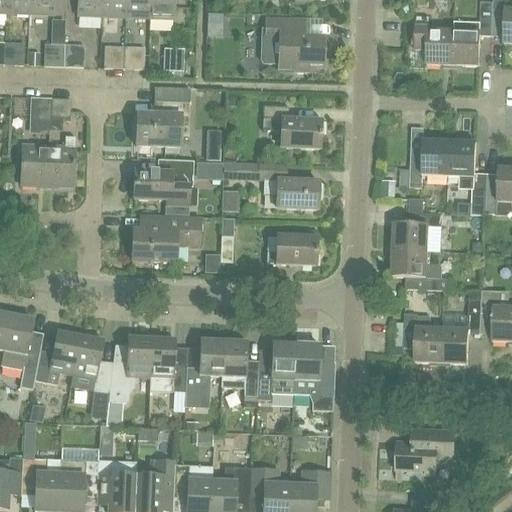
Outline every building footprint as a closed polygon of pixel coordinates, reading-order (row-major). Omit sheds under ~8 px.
[(5,0),(5,14),(29,14),(29,0),(5,0)] [(53,15),(53,0),(29,0),(29,14),(53,15)] [(77,0),(77,16),(101,17),(101,0),(77,0)] [(101,0),(101,17),(125,18),(125,0),(101,0)] [(125,0),(125,18),(149,19),(149,0),(125,0)] [(173,19),(173,0),(149,0),(149,19),(173,19)] [(455,23),(455,32),(454,67),(480,68),(481,37),(493,37),(494,4),(490,4),(490,0),(477,0),(478,4),(482,4),(481,24),(455,23)] [(504,45),(511,45),(511,10),(506,11),(507,5),(494,4),(493,37),(505,38),(504,45)] [(427,66),(454,67),(455,32),(429,31),(430,18),(417,18),(416,52),(428,52),(427,66)] [(260,38),(259,66),(262,69),(278,69),(309,70),(309,64),(323,65),(324,39),(305,38),(305,20),(265,19),(265,38),(260,38)] [(44,68),(63,68),(64,46),(65,22),(52,22),(51,46),(45,45),(44,68)] [(25,45),(4,44),(3,66),(24,67),(25,45)] [(65,46),(64,46),(63,68),(84,69),(85,47),(65,46)] [(104,70),(123,71),(124,48),(104,48),(104,70)] [(123,71),(144,71),(144,49),(124,48),(123,71)] [(185,50),(164,50),(163,72),(169,72),(169,78),(182,78),(183,73),(184,73),(185,50)] [(40,55),(29,55),(28,68),(39,69),(40,55)] [(227,108),(237,108),(237,95),(228,95),(227,108)] [(50,100),(31,99),(30,121),(33,122),(32,131),(50,132),(51,122),(49,122),(50,100)] [(71,101),(50,100),(49,122),(51,122),(70,123),(71,101)] [(136,114),(136,115),(135,146),(180,148),(180,137),(188,137),(188,128),(189,103),(163,103),(156,103),(155,115),(136,114)] [(320,150),(321,121),(288,120),(289,107),(264,106),(263,130),(281,131),(280,148),(320,150)] [(424,178),(449,179),(451,144),(424,143),(424,157),(412,157),(411,189),(423,190),(424,178)] [(486,216),(488,176),(476,175),(477,145),(451,144),(449,179),(462,179),(461,191),(475,191),(474,209),(486,209),(486,216)] [(20,186),(47,187),(49,147),(22,146),(20,186)] [(73,188),(74,148),(49,147),(47,187),(73,188)] [(205,152),(206,162),(219,163),(220,152),(205,152)] [(192,176),(193,163),(193,162),(166,161),(165,173),(134,172),(133,201),(166,202),(166,208),(187,209),(188,187),(184,187),(185,176),(192,176)] [(260,165),(224,164),(223,181),(258,183),(260,165)] [(511,169),(500,169),(500,176),(488,176),(486,216),(508,217),(511,212),(511,169)] [(319,183),(278,181),(277,181),(277,182),(264,182),(263,196),(276,197),(276,210),(318,212),(318,201),(321,201),(323,199),(324,185),(322,184),(319,183)] [(394,199),(395,181),(382,181),(381,198),(394,199)] [(241,193),(228,194),(230,213),(243,212),(241,193)] [(442,229),(443,219),(443,216),(410,215),(409,227),(395,226),(394,252),(428,253),(429,228),(442,229)] [(177,247),(188,247),(188,249),(200,249),(201,219),(189,219),(149,217),(139,217),(139,232),(132,231),(131,263),(176,265),(177,247)] [(316,268),(317,238),(277,236),(276,254),(267,254),(266,266),(316,268)] [(233,237),(221,237),(220,264),(232,264),(233,237)] [(482,243),(473,243),(473,255),(482,255),(482,243)] [(441,253),(428,253),(394,252),(393,278),(407,278),(407,290),(449,291),(450,280),(434,279),(435,267),(440,267),(441,253)] [(482,292),(482,301),(483,301),(481,335),(493,335),(493,342),(511,343),(511,308),(507,308),(508,293),(482,292)] [(455,324),(455,330),(444,330),(443,364),(468,365),(469,335),(481,335),(483,301),(482,301),(470,301),(469,324),(455,324)] [(0,351),(3,352),(10,317),(0,314),(0,351)] [(431,318),(417,317),(417,316),(406,315),(405,350),(417,350),(416,363),(443,364),(444,330),(431,329),(431,318)] [(32,321),(10,317),(3,352),(0,368),(22,373),(22,377),(35,380),(34,382),(39,357),(41,348),(28,346),(32,321)] [(51,360),(39,357),(34,382),(56,387),(59,374),(72,377),(80,338),(56,333),(51,360)] [(102,342),(80,338),(72,377),(95,381),(93,394),(109,396),(110,390),(113,364),(99,363),(102,342)] [(127,366),(113,364),(110,390),(109,396),(108,408),(121,409),(128,403),(129,395),(135,389),(136,379),(150,380),(151,340),(128,339),(127,366)] [(175,341),(151,340),(150,380),(149,392),(185,394),(185,396),(186,368),(186,369),(174,368),(175,341)] [(199,378),(222,378),(224,343),(200,342),(199,369),(186,368),(185,396),(198,396),(199,378)] [(257,399),(257,401),(259,369),(258,372),(246,371),(247,344),(224,343),(222,378),(245,379),(244,398),(257,399)] [(271,370),(259,369),(257,401),(271,402),(271,395),(294,396),(296,346),(273,345),(271,370)] [(312,412),(332,413),(333,399),(334,399),(335,365),(319,364),(320,347),(296,346),(294,396),(308,396),(313,406),(312,412)] [(32,407),(30,422),(48,426),(50,420),(43,419),(45,409),(32,407)] [(186,432),(198,432),(198,424),(186,423),(186,432)] [(301,437),(302,428),(293,427),(293,436),(301,437)] [(455,460),(456,432),(429,431),(429,445),(398,444),(397,472),(423,473),(423,476),(437,477),(438,462),(440,460),(455,460)] [(211,447),(212,436),(200,435),(200,447),(211,447)] [(292,450),(307,450),(307,438),(292,437),(292,450)] [(23,449),(22,460),(34,460),(34,449),(23,449)] [(224,469),(224,483),(212,483),(210,511),(234,511),(235,497),(250,498),(251,470),(248,470),(249,457),(240,456),(239,470),(224,469)] [(22,488),(23,460),(10,460),(9,474),(0,473),(0,511),(8,511),(9,488),(22,489),(22,488)] [(34,511),(58,511),(60,476),(48,475),(49,461),(23,460),(22,488),(36,488),(34,511)] [(160,511),(161,494),(173,495),(175,467),(175,463),(162,462),(162,478),(136,477),(134,511),(160,511)] [(84,477),(60,476),(58,511),(82,511),(83,491),(97,491),(99,463),(84,463),(84,477)] [(112,464),(99,463),(97,491),(109,492),(108,511),(134,511),(136,477),(111,476),(112,464)] [(186,511),(210,511),(212,483),(200,482),(201,468),(175,467),(173,495),(187,495),(186,511)] [(262,511),(288,511),(290,486),(278,486),(279,471),(251,470),(250,498),(263,499),(262,511)] [(331,474),(330,474),(303,472),(302,487),(290,486),(288,511),(314,511),(315,501),(329,502),(331,474)] [(511,495),(502,484),(482,500),(491,511),(506,511),(511,507),(511,495)] [(449,508),(449,493),(413,491),(412,511),(398,511),(395,511),(437,511),(438,507),(449,508)] [(16,511),(29,511),(29,500),(16,501),(16,511)]
